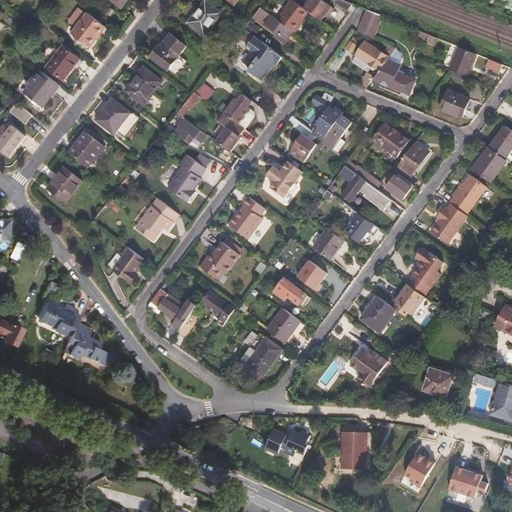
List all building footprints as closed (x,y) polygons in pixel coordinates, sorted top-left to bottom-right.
[(116,0),(126,8),(132,0),(116,0)] [(294,0),(293,0),(292,2),(294,4),(304,11),(306,9),(294,0)] [(311,16),(322,24),(326,19),(328,16),(331,18),(336,13),(317,0),(315,0),(307,12),(311,16)] [(495,10),(498,0),(492,0),(489,8),(495,10)] [(501,13),(505,0),(498,0),(495,10),(501,13)] [(507,15),(511,2),(511,0),(505,0),(501,13),(507,15)] [(354,7),(339,1),(337,6),(350,15),(354,7)] [(294,4),(280,23),(297,36),(311,16),(307,12),(304,11),(294,4)] [(207,39),(224,19),(208,7),(192,27),(207,39)] [(280,23),(263,11),(256,21),(274,35),(273,36),(288,48),(297,36),(280,23)] [(81,32),(91,19),(83,13),(73,25),(81,32)] [(384,20),(371,14),(367,23),(381,28),(384,20)] [(93,17),(91,19),(81,32),(77,37),(94,50),(110,31),(93,17)] [(254,23),(249,30),(247,33),(256,40),(264,30),(254,23)] [(367,23),(362,36),(375,42),(381,28),(367,23)] [(431,39),(422,35),(417,41),(427,45),(431,39)] [(179,56),(186,49),(169,36),(160,47),(158,47),(150,58),(167,71),(179,56)] [(431,39),(427,45),(437,49),(440,42),(431,39)] [(285,61),(256,40),(248,51),(253,55),(245,66),(252,72),(250,75),(262,84),(276,67),(279,69),(285,61)] [(354,57),(358,48),(354,46),(349,55),(354,57)] [(389,66),(393,62),(379,53),(380,51),(376,49),(375,51),(368,47),(360,59),(384,74),(389,66)] [(70,86),(88,64),(71,51),(53,72),(70,86)] [(454,75),(472,82),(481,60),(463,53),(454,75)] [(179,56),(167,71),(175,77),(187,62),(179,56)] [(393,62),(389,66),(402,71),(402,65),(401,60),(397,56),(393,62)] [(503,78),(507,70),(493,65),(490,73),(503,78)] [(380,78),(373,88),(393,95),(394,91),(412,98),(418,84),(400,77),(403,71),(402,71),(389,66),(384,74),(380,78)] [(147,109),(164,87),(146,72),(128,94),(147,109)] [(46,108),(63,88),(44,73),(35,86),(28,94),(41,105),(46,108)] [(363,87),(371,90),(373,88),(380,78),(371,74),(363,87)] [(463,79),(454,75),(452,82),(460,85),(463,79)] [(39,107),(41,105),(28,94),(35,86),(30,81),(20,91),(39,107)] [(205,85),(196,96),(203,102),(209,105),(216,94),(205,85)] [(464,123),(473,104),(451,95),(443,114),(464,123)] [(196,96),(193,101),(180,118),(181,118),(185,121),(192,113),(194,113),(203,102),(196,96)] [(248,111),(245,109),(249,102),(241,96),(237,103),(234,100),(222,116),(225,118),(231,122),(237,126),(248,111)] [(324,143),(344,116),(338,112),(339,109),(332,106),(334,102),(327,99),(326,101),(317,97),(312,105),(326,113),(313,132),(314,133),(313,135),(324,143)] [(125,141),(140,122),(115,103),(99,123),(116,137),(119,135),(125,141)] [(28,127),(36,117),(31,113),(19,104),(13,113),(12,114),(28,127)] [(248,111),(237,126),(242,130),(252,117),(252,114),(248,111)] [(347,117),(344,116),(324,143),(326,145),(345,120),(347,117)] [(293,117),(288,124),(307,139),(320,148),(324,143),(313,135),(314,133),(313,132),(293,117)] [(197,141),(202,134),(189,124),(185,121),(181,118),(175,126),(180,129),(175,135),(189,145),(193,138),(197,141)] [(231,122),(225,118),(220,125),(227,131),(219,144),(233,155),(242,143),(240,141),(245,133),(242,130),(237,126),(231,122)] [(326,145),(325,146),(339,158),(348,147),(343,143),(355,127),(345,120),(326,145)] [(19,157),(31,141),(11,128),(10,130),(5,127),(0,133),(0,139),(1,141),(0,142),(19,157)] [(400,162),(411,146),(387,128),(375,143),(400,162)] [(509,165),(511,161),(511,132),(508,130),(492,152),(509,165)] [(90,171),(106,152),(88,138),(72,157),(90,171)] [(320,148),(307,139),(296,153),(310,162),(314,157),(319,150),(320,148)] [(427,153),(419,147),(402,169),(412,177),(428,156),(426,154),(427,153)] [(322,152),(319,150),(314,157),(317,159),(322,152)] [(493,187),(509,165),(492,152),(476,174),(493,187)] [(310,162),(296,153),(294,157),(306,167),(310,162)] [(432,156),(427,153),(426,154),(428,156),(412,177),(415,179),(432,156)] [(194,163),(207,173),(210,168),(197,158),(194,163)] [(208,174),(207,173),(194,163),(189,160),(183,169),(185,172),(170,193),(190,207),(197,197),(194,196),(196,192),(197,193),(203,185),(201,183),(208,174)] [(302,172),(292,164),(287,171),(284,169),(281,172),(276,168),(269,178),(277,184),(272,191),(286,201),(291,194),(297,195),(300,191),(297,186),(306,175),(302,172)] [(360,176),(349,168),(342,176),(353,185),(360,176)] [(67,206),(83,186),(65,172),(49,192),(67,206)] [(417,188),(400,176),(389,190),(406,202),(417,188)] [(370,184),(362,178),(346,198),(355,204),(366,189),(373,195),(377,189),(370,184)] [(373,179),(370,184),(377,189),(380,191),(383,186),(373,179)] [(135,185),(130,181),(127,185),(132,189),(135,185)] [(452,209),(452,210),(468,221),(488,194),(472,181),(465,190),(463,189),(454,202),(455,203),(452,209)] [(336,185),(330,193),(336,197),(342,189),(336,185)] [(123,189),(118,195),(124,199),(129,194),(123,189)] [(396,213),(401,207),(380,191),(377,189),(373,195),(373,196),(396,213)] [(336,197),(330,193),(327,197),(332,201),(336,197)] [(268,211),(251,200),(246,208),(247,209),(240,219),(237,218),(231,227),(250,242),(264,222),(262,220),(268,211)] [(123,209),(113,202),(108,208),(118,215),(123,209)] [(181,219),(160,203),(138,234),(154,246),(164,233),(168,235),(181,219)] [(448,249),(469,222),(468,221),(452,210),(449,215),(446,213),(439,223),(441,225),(432,238),(448,249)] [(376,239),(382,231),(359,214),(358,220),(353,223),(351,226),(352,231),(349,236),(362,246),(367,240),(369,242),(373,238),(376,239)] [(0,242),(9,243),(11,223),(0,222),(0,242)] [(494,238),(498,233),(493,229),(489,234),(494,238)] [(335,263),(349,245),(332,232),(318,250),(335,263)] [(485,251),(491,243),(487,239),(481,248),(485,251)] [(21,259),(28,244),(21,240),(13,256),(21,259)] [(224,248),(239,259),(242,255),(227,244),(224,248)] [(225,279),(239,259),(224,248),(223,248),(215,259),(211,258),(201,273),(213,282),(219,275),(222,277),(225,279)] [(147,264),(129,251),(124,258),(126,260),(115,275),(131,286),(139,277),(137,275),(141,270),(147,264)] [(414,280),(408,289),(410,290),(425,302),(432,293),(442,280),(438,277),(445,268),(430,257),(430,258),(423,253),(423,254),(417,262),(417,263),(421,266),(423,267),(419,272),(414,279),(414,280)] [(303,278),(299,284),(304,288),(313,275),(299,265),(294,271),(303,278)] [(216,284),(222,277),(219,275),(213,282),(216,284)] [(301,310),(309,299),(287,283),(277,296),(286,302),(288,298),(296,303),(294,306),(301,310)] [(62,289),(52,284),(48,294),(58,298),(62,289)] [(416,316),(427,303),(425,302),(410,290),(399,305),(416,316)] [(170,330),(178,336),(182,330),(186,324),(190,319),(191,317),(196,310),(188,305),(183,312),(160,294),(151,308),(161,315),(175,325),(170,330)] [(218,326),(224,330),(231,322),(236,314),(211,294),(204,306),(222,320),(218,326)] [(379,300),(375,296),(365,311),(369,313),(379,300)] [(313,302),(309,299),(301,310),(305,313),(313,302)] [(382,334),(398,313),(395,311),(379,300),(369,313),(363,321),(382,334)] [(399,305),(395,311),(398,313),(411,323),(416,316),(399,305)] [(79,329),(82,321),(77,318),(78,314),(67,309),(64,313),(49,306),(40,324),(56,331),(55,334),(67,340),(68,337),(73,339),(79,329)] [(158,320),(161,315),(151,308),(148,312),(158,320)] [(244,308),(240,312),(245,316),(248,311),(244,308)] [(511,313),(505,310),(498,323),(495,324),(499,336),(503,335),(511,340),(511,313)] [(236,314),(231,322),(234,324),(242,314),(240,312),(238,311),(236,314)] [(270,334),(287,348),(297,335),(302,339),(308,331),(303,327),(303,325),(286,313),(270,334)] [(190,319),(186,324),(194,329),(197,325),(190,319)] [(0,334),(3,335),(6,337),(4,343),(16,349),(24,332),(8,324),(6,326),(0,323),(0,334)] [(177,337),(175,339),(183,344),(194,329),(186,324),(182,330),(178,336),(177,337)] [(73,339),(68,352),(73,354),(71,361),(80,365),(83,360),(107,371),(113,360),(101,354),(104,349),(90,343),(94,336),(79,329),(73,339)] [(245,372),(268,341),(262,337),(260,340),(254,335),(246,346),(252,350),(239,368),(245,372)] [(284,353),(268,341),(245,372),(261,383),(284,353)] [(374,358),(377,354),(369,349),(367,353),(374,358)] [(390,365),(377,354),(374,358),(367,353),(360,360),(359,360),(353,369),(364,378),(360,384),(370,392),(390,365)] [(446,401),(452,380),(429,374),(423,395),(446,401)] [(504,427),(511,428),(511,389),(500,386),(491,418),(505,422),(504,427)] [(310,447),(313,439),(304,435),(303,437),(296,434),(292,441),(289,440),(289,437),(276,431),(267,451),(280,457),(283,450),(288,452),(287,454),(296,458),(295,461),(305,465),(313,449),(310,447)] [(365,455),(367,438),(343,436),(340,472),(361,473),(363,455),(365,455)] [(33,461),(31,468),(42,471),(44,464),(33,461)]
